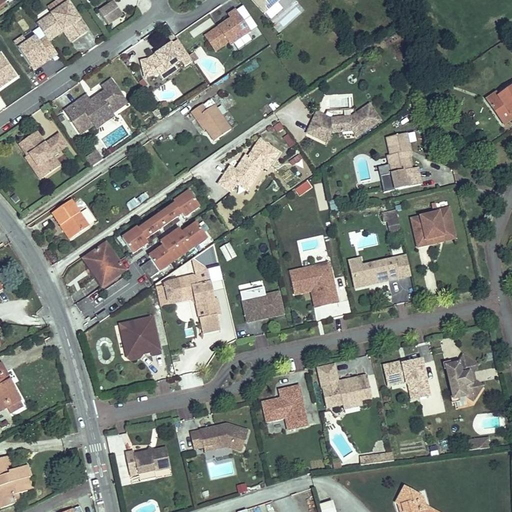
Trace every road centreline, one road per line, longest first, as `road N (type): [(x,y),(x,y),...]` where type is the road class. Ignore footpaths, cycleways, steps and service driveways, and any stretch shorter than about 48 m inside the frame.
road 1 (residential): [(267,356),(502,304)]
road 2 (tertiary): [(88,419),(44,277),(0,209)]
road 3 (residential): [(0,122),(162,10)]
road 4 (residential): [(88,419),(209,391)]
